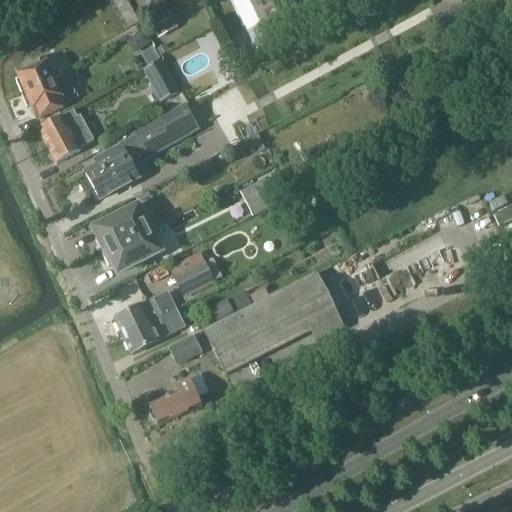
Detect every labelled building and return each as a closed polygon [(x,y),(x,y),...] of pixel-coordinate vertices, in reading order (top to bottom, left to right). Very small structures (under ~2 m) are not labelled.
[(128,29),(138,22),(125,0),(115,0),(112,2),(128,29)] [(134,0),(150,28),(170,17),(160,0),(134,0)] [(462,3),(439,15),(448,32),(471,19),(462,3)] [(276,6),(264,12),(276,35),(288,29),(276,6)] [(131,50),(139,52),(152,44),(145,32),(127,43),(131,50)] [(147,67),(159,60),(153,48),(141,55),(147,67)] [(22,95),(53,82),(44,59),(15,71),(19,81),(17,82),(22,95)] [(158,105),(178,95),(160,63),(141,73),(158,105)] [(62,104),(53,82),(22,95),(25,101),(28,100),(35,115),(62,104)] [(191,126),(225,108),(216,93),(183,110),(191,126)] [(76,119),(73,113),(62,119),(61,117),(38,130),(57,165),(80,151),(80,150),(93,143),(79,118),(76,119)] [(169,132),(177,128),(171,117),(163,121),(162,118),(133,134),(136,139),(120,148),(102,157),(105,164),(86,174),(100,200),(137,180),(128,162),(143,154),(140,147),(169,132)] [(251,220),(282,205),(269,180),(239,195),(251,220)] [(118,274),(161,253),(138,208),(95,229),(100,238),(96,240),(110,267),(113,265),(118,274)] [(182,296),(214,281),(205,261),(172,276),(182,296)] [(317,342),(344,329),(317,275),(204,331),(226,375),(311,331),(317,342)] [(208,312),(215,325),(252,307),(244,293),(208,311),(208,312)] [(179,319),(176,311),(175,310),(170,300),(167,294),(156,300),(115,319),(122,335),(123,336),(132,355),(173,335),(184,329),(179,319)] [(176,366),(202,353),(194,336),(168,348),(176,366)] [(158,425),(202,406),(205,405),(200,395),(205,392),(199,377),(175,387),(178,393),(150,405),(158,425)]
